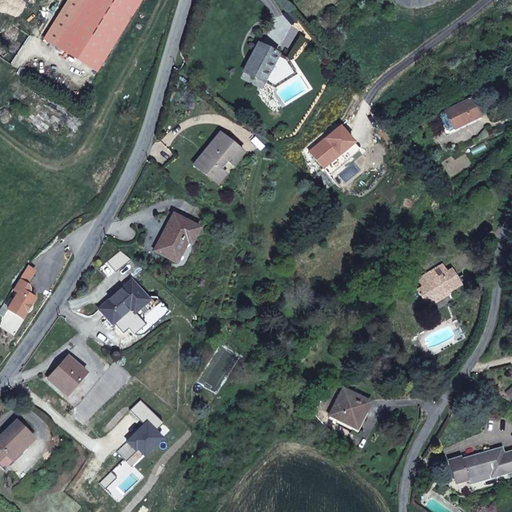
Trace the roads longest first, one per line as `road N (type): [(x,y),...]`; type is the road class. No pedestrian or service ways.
road 1 (unclassified): [(184,0),(102,223),(0,383)]
road 2 (unclassified): [(405,511),(404,476),(489,334),(503,295),(501,255),(511,206)]
